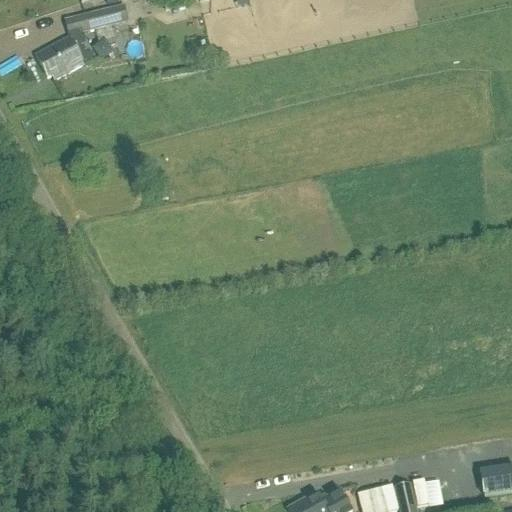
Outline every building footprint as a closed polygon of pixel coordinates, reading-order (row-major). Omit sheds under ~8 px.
[(87,18),(91,35),(128,26),(124,9),(87,18)] [(83,68),(69,41),(34,59),(46,82),(51,80),(53,84),(83,68)] [(483,502),(511,497),(511,470),(478,475),(483,502)] [(417,511),(412,489),(395,492),(399,511),(417,511)] [(361,511),(398,511),(393,490),(358,499),(361,511)] [(348,511),(339,494),(321,504),(317,497),(289,511),(348,511)]
